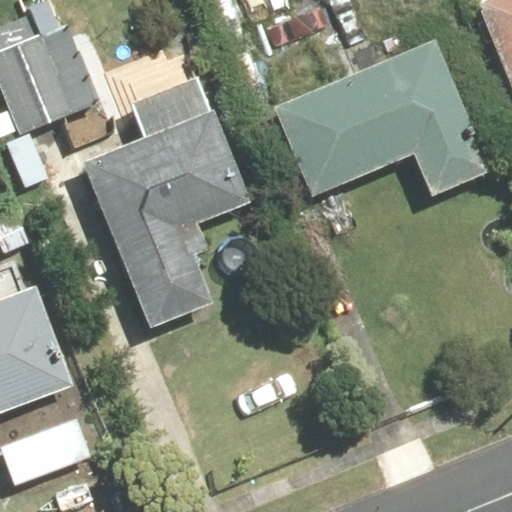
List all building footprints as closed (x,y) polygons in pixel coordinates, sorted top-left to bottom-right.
[(511,0),(483,0),(511,70),(511,0)] [(52,23),(0,43),(0,94),(21,146),(90,118),(52,23)] [(445,35),(282,101),(319,193),(419,152),(437,196),(500,170),(445,35)] [(82,161),(150,327),(219,299),(191,230),(265,200),(226,103),(82,161)] [(39,269),(0,285),(0,416),(85,382),(39,269)] [(0,490),(78,460),(62,418),(0,441),(0,490)]
